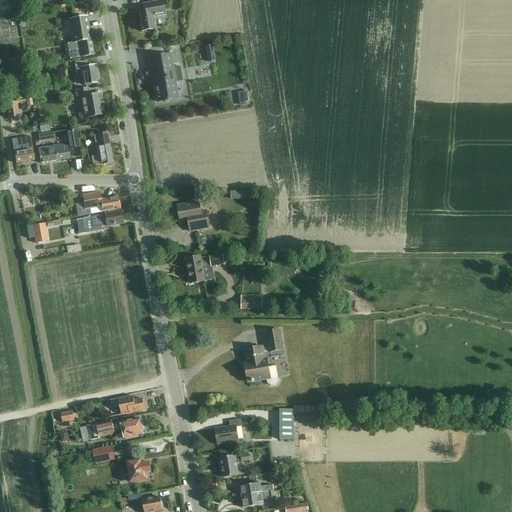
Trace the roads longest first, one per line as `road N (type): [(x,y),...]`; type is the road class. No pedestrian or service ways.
road 1 (tertiary): [(199,511),(139,182)]
road 2 (tertiary): [(139,182),(107,0)]
road 3 (residential): [(0,185),(139,182)]
